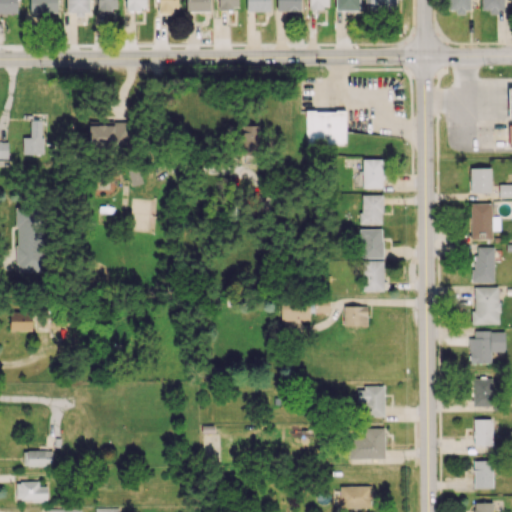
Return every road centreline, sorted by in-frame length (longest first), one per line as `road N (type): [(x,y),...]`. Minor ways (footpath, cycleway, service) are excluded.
road 1 (tertiary): [(427,58),(430,511)]
road 2 (secondary): [(427,58),(0,60)]
